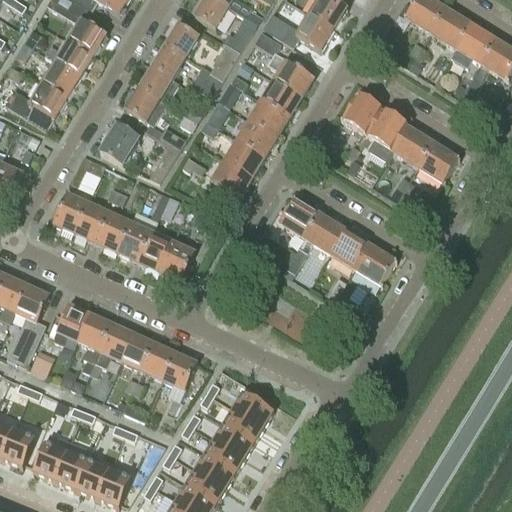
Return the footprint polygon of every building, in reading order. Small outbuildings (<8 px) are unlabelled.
[(4,3),(2,7),(12,13),(16,6),(6,0),(4,3)] [(63,0),(53,0),(46,11),(78,31),(68,47),(93,62),(106,41),(85,28),(91,17),(71,4),(63,0)] [(130,0),(96,0),(96,1),(94,0),(63,0),(71,4),(91,17),(97,8),(118,20),(130,0)] [(229,13),(207,0),(194,22),(215,35),(229,13)] [(207,0),(229,13),(236,0),(207,0)] [(309,19),(334,35),(347,14),(325,1),(325,0),(314,0),(319,3),(309,19)] [(429,38),(445,15),(420,0),(419,0),(405,23),(429,38)] [(16,6),(12,13),(22,19),(26,12),(16,6)] [(429,38),(455,54),(470,31),(445,15),(429,38)] [(245,23),(256,30),(261,23),(249,16),(245,23)] [(309,19),(298,37),(281,26),(272,41),(293,54),(299,44),(320,58),(334,35),(309,19)] [(224,50),(239,59),(256,30),(245,23),(233,42),(227,39),(222,48),(224,50)] [(165,51),(186,64),(199,44),(177,31),(165,51)] [(495,46),(470,31),(455,54),(450,63),(466,74),(472,65),(480,70),(495,46)] [(273,62),(274,61),(280,51),(260,38),(253,50),(273,62)] [(24,48),(33,53),(38,44),(30,39),(24,48)] [(497,113),(473,98),(488,75),(506,86),(511,76),(511,56),(495,46),(480,70),(459,104),(491,123),(497,113)] [(80,83),(93,62),(68,47),(60,60),(50,54),(45,62),(55,68),(80,83)] [(33,53),(24,48),(15,63),(23,68),(33,53)] [(413,63),(420,52),(414,48),(407,59),(413,63)] [(210,79),(222,87),(239,59),(224,50),(212,71),(214,72),(210,79)] [(165,51),(152,72),(173,85),(186,64),(165,51)] [(420,52),(413,63),(421,68),(427,57),(420,52)] [(285,67),(274,61),(273,62),(267,72),(278,78),(272,87),(301,104),(313,84),(285,67)] [(67,105),(80,83),(55,68),(42,90),(67,105)] [(9,72),(4,80),(17,88),(22,80),(9,72)] [(152,72),(139,93),(166,110),(177,93),(171,89),(173,85),(152,72)] [(222,87),(210,79),(210,80),(201,75),(190,92),(211,104),(222,87)] [(272,87),(260,108),(288,125),(301,104),(272,87)] [(239,95),(249,101),(253,94),(243,88),(239,95)] [(67,105),(42,90),(31,108),(14,98),(5,112),(46,137),(52,126),(53,127),(67,105)] [(166,110),(139,93),(125,116),(153,133),(166,110)] [(249,101),(239,95),(235,102),(243,107),(245,104),(247,105),(249,101)] [(368,143),(383,118),(357,102),(341,127),(368,143)] [(260,108),(248,127),(276,144),(288,125),(260,108)] [(207,129),(218,136),(228,119),(217,112),(207,129)] [(184,121),(196,129),(201,121),(188,114),(184,121)] [(407,134),(383,118),(368,143),(392,158),(407,134)] [(196,129),(184,121),(179,129),(192,137),(196,129)] [(236,146),(265,163),(276,144),(248,127),(236,146)] [(218,136),(207,129),(201,139),(212,146),(218,136)] [(99,158),(100,158),(122,172),(138,145),(116,131),(99,158)] [(392,158),(417,173),(432,149),(407,134),(392,158)] [(159,145),(179,157),(185,147),(165,135),(159,145)] [(159,190),(179,157),(159,145),(153,155),(164,162),(149,185),(159,190)] [(252,183),(265,163),(236,146),(224,166),(252,183)] [(432,149),(417,173),(443,189),(458,165),(432,149)] [(42,150),(38,157),(45,161),(49,154),(42,150)] [(353,167),(360,155),(352,151),(345,162),(353,167)] [(25,155),(20,165),(28,169),(33,159),(25,155)] [(360,155),(353,167),(359,171),(366,160),(360,155)] [(78,195),(91,166),(83,163),(70,191),(78,195)] [(187,163),(181,174),(189,179),(192,175),(201,180),(205,174),(187,163)] [(252,183),(224,166),(211,187),(239,205),(252,183)] [(0,170),(0,205),(9,210),(23,180),(0,170)] [(402,198),(409,186),(402,182),(395,194),(402,198)] [(409,186),(402,198),(396,208),(427,227),(435,214),(411,199),(416,191),(409,186)] [(106,206),(114,210),(119,198),(112,195),(106,206)] [(119,198),(114,210),(122,213),(127,202),(119,198)] [(75,240),(88,209),(66,199),(53,230),(75,240)] [(117,259),(139,269),(161,217),(166,204),(161,201),(150,225),(135,218),(130,228),(117,259)] [(304,244),(319,220),(294,205),(278,229),(304,244)] [(75,240),(96,250),(109,219),(88,209),(75,240)] [(139,269),(160,279),(173,248),(178,237),(164,231),(168,220),(161,217),(139,269)] [(96,250),(117,259),(130,228),(109,219),(96,250)] [(344,236),(319,220),(304,244),(329,260),(344,236)] [(329,260),(355,276),(369,252),(344,236),(329,260)] [(195,258),(173,248),(160,279),(181,288),(195,258)] [(369,252),(355,276),(380,292),(395,267),(369,252)] [(289,268),(295,259),(288,254),(282,264),(289,268)] [(295,259),(289,268),(284,276),(293,281),(307,260),(298,254),(295,259)] [(0,323),(4,315),(15,319),(27,292),(6,283),(0,295),(0,323)] [(341,299),(347,289),(339,284),(333,294),(341,299)] [(333,311),(353,323),(361,310),(350,303),(358,290),(350,285),(347,289),(341,299),(333,311)] [(49,302),(27,292),(15,319),(26,325),(7,366),(25,375),(45,333),(37,329),(49,302)] [(56,338),(58,339),(53,348),(62,351),(66,342),(78,348),(91,321),(68,311),(56,338)] [(112,331),(91,321),(78,348),(88,353),(83,364),(87,366),(82,377),(89,380),(112,331)] [(133,340),(112,331),(89,380),(96,383),(101,372),(105,374),(110,362),(120,367),(133,340)] [(120,367),(142,377),(154,350),(133,340),(120,367)] [(142,377),(163,387),(175,360),(154,350),(142,377)] [(29,377),(46,384),(54,365),(38,357),(29,377)] [(175,360),(163,387),(172,391),(167,402),(173,405),(168,417),(180,422),(187,411),(180,407),(197,370),(175,360)] [(60,386),(60,388),(60,389),(61,391),(65,392),(66,393),(67,393),(68,393),(70,395),(73,396),(74,396),(75,397),(76,397),(77,398),(78,398),(80,399),(81,398),(82,396),(83,396),(83,395),(84,393),(84,391),(83,390),(81,390),(81,389),(80,389),(79,389),(79,388),(78,388),(77,387),(76,386),(75,386),(75,384),(76,382),(76,380),(76,379),(66,375),(65,376),(64,377),(64,379),(63,379),(63,380),(62,381),(62,382),(61,385),(61,386),(60,386)] [(196,375),(193,381),(200,384),(203,378),(196,375)] [(131,399),(136,388),(130,385),(125,396),(131,399)] [(136,388),(131,399),(139,403),(144,392),(136,388)] [(20,389),(17,396),(28,401),(31,394),(20,389)] [(212,389),(206,399),(212,403),(219,393),(212,389)] [(31,394),(28,401),(39,406),(42,399),(31,394)] [(206,399),(199,409),(206,413),(212,403),(206,399)] [(242,401),(232,417),(240,421),(263,436),(273,419),(242,401)] [(123,418),(144,427),(148,419),(126,410),(123,418)] [(73,412),(70,419),(81,424),(84,417),(73,412)] [(84,417),(81,424),(92,429),(95,422),(84,417)] [(232,417),(223,432),(253,451),(263,436),(240,421),(232,417)] [(193,420),(187,430),(194,434),(200,424),(193,420)] [(115,430),(112,438),(123,442),(126,435),(115,430)] [(187,430),(180,440),(187,444),(194,434),(187,430)] [(0,431),(0,465),(1,466),(13,437),(12,437),(0,431)] [(223,432),(213,447),(244,466),(250,456),(253,451),(223,432)] [(126,435),(123,442),(134,447),(137,440),(126,435)] [(13,437),(1,466),(23,475),(24,471),(35,446),(13,437)] [(213,447),(204,462),(234,481),(238,476),(244,466),(213,447)] [(45,450),(33,479),(55,488),(68,459),(45,450)] [(171,455),(168,460),(175,464),(181,454),(174,450),(171,455)] [(68,459),(55,488),(77,497),(89,468),(68,459)] [(168,460),(162,470),(169,475),(175,464),(168,460)] [(204,462),(194,478),(225,497),(226,496),(234,481),(204,462)] [(89,468),(77,497),(98,506),(110,477),(89,468)] [(110,477),(98,506),(112,511),(119,511),(120,511),(131,486),(110,477)] [(194,478),(185,493),(215,511),(225,497),(194,478)] [(155,481),(149,491),(156,495),(162,485),(155,481)] [(149,491),(143,501),(150,506),(156,495),(149,491)] [(215,511),(185,493),(175,508),(181,511),(215,511)]
